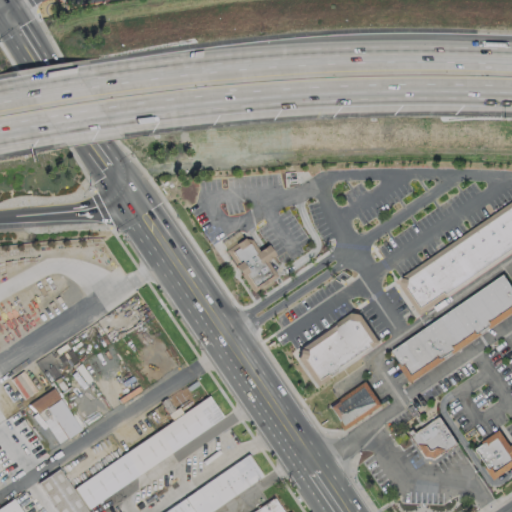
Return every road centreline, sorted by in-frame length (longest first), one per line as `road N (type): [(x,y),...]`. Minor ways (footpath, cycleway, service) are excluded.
road 1 (motorway): [(511,52),(310,54),(81,77)]
road 2 (secondary): [(315,470),(109,168)]
road 3 (motorway): [(109,116),(380,90)]
road 4 (secondary): [(109,168),(10,18)]
road 5 (motorway): [(380,90),(511,106)]
road 6 (motorway): [(380,90),(511,91)]
road 7 (motorway): [(511,40),(385,50)]
